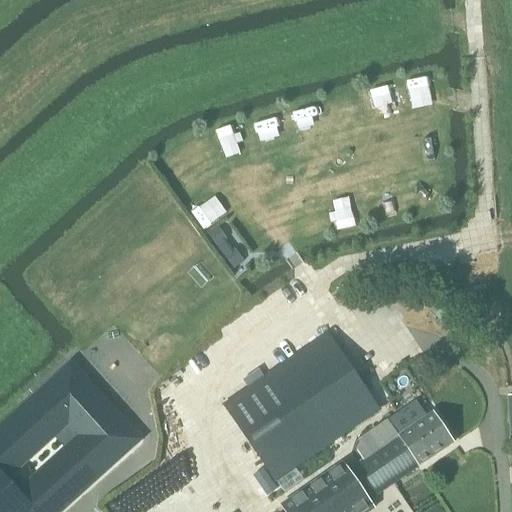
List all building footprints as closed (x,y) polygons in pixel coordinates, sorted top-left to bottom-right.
[(211,237),(232,266),(238,262),(232,254),(227,257),(218,244),(223,240),(217,232),(211,237)] [(275,482),(380,410),(328,333),(223,405),(275,482)] [(0,511),(61,511),(143,440),(70,359),(0,422),(0,511)] [(372,511),(376,510),(370,501),(454,442),(433,411),(411,426),(402,413),(388,422),(399,436),(349,470),(343,462),(281,507),(284,511),(372,511)] [(277,489),(263,469),(253,476),(267,496),(277,489)]
